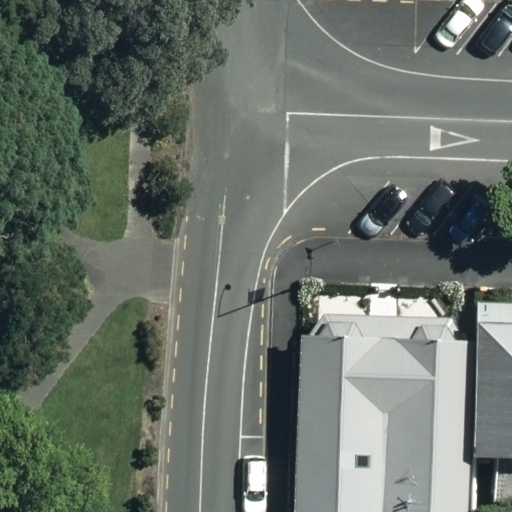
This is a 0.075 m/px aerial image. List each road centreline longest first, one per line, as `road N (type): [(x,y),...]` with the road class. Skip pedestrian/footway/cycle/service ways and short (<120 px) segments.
road 1 (residential): [(199,511),(237,110)]
road 2 (residential): [(511,120),(237,110)]
